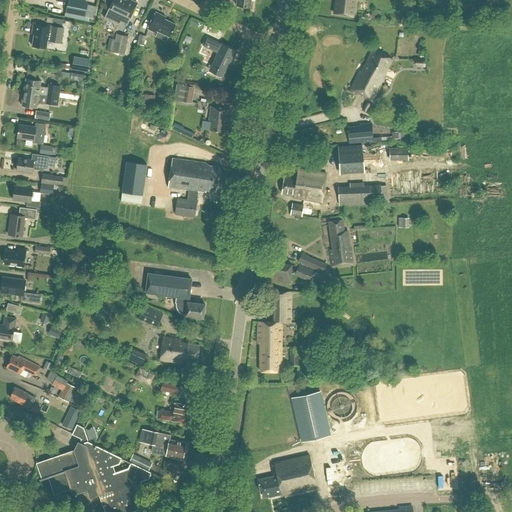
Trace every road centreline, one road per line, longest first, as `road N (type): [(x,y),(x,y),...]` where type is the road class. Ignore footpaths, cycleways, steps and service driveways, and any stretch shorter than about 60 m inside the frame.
road 1 (unclassified): [(214,511),(276,49)]
road 2 (unclassified): [(511,496),(373,501),(311,511)]
road 3 (unknown): [(466,497),(466,460),(454,448),(346,461)]
